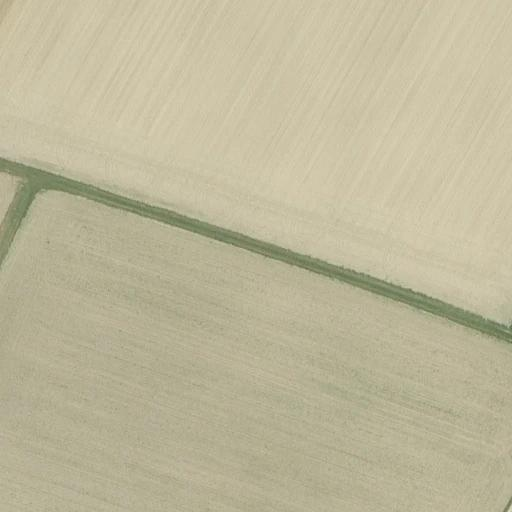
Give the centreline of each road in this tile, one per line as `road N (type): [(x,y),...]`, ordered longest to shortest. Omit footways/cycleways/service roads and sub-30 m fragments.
road 1 (track): [(42,190),(511,340)]
road 2 (track): [(0,176),(42,190),(0,286)]
